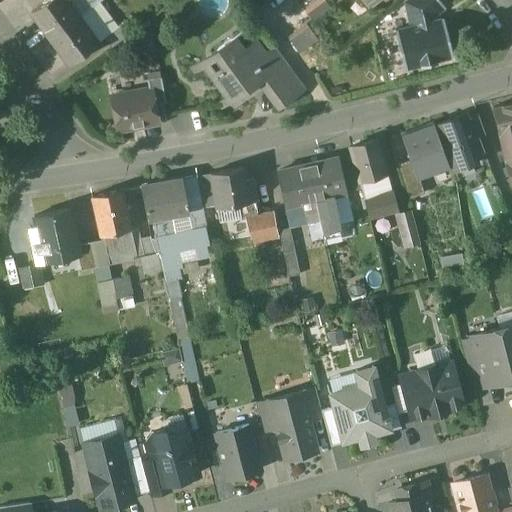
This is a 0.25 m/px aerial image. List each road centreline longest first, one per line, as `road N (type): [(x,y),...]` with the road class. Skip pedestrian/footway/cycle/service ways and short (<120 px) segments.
road 1 (residential): [(73,182),(267,145),(511,79)]
road 2 (residential): [(511,439),(366,476)]
road 3 (residential): [(73,182),(71,161),(0,59)]
road 4 (residential): [(366,476),(233,511)]
